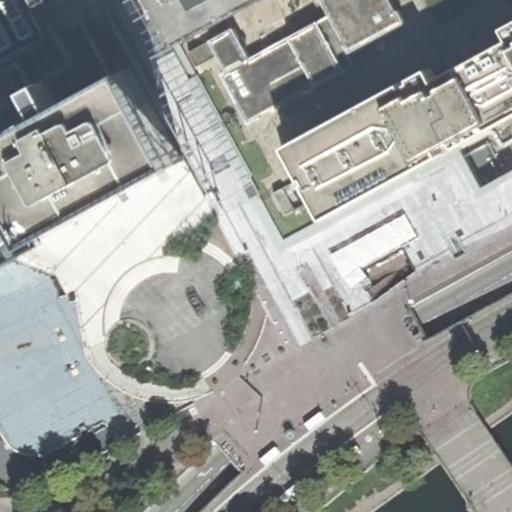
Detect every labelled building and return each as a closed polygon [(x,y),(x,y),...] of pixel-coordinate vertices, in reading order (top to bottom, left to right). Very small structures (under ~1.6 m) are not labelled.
[(511,0),(0,0),(0,259),(4,258),(40,238),(0,171),(0,138),(132,67),(102,11),(121,0),(160,0),(166,10),(170,17),(176,30),(198,70),(290,239),(335,214),(401,179),(413,172),(438,159),(452,151),(457,148),(463,159),(469,159),(511,135),(511,0)] [(0,171),(40,238),(183,160),(132,67),(0,138),(0,171)] [(327,421),(322,414),(319,416),(308,424),(306,427),(311,433),(327,421)] [(282,455),(277,449),(274,451),(264,460),(261,462),(266,468),(282,455)] [(343,461),(348,467),(361,457),(364,455),(361,452),(359,449),(343,461)] [(273,507),(277,511),(280,511),(281,511),(306,491),(308,489),(303,482),(273,507)]
